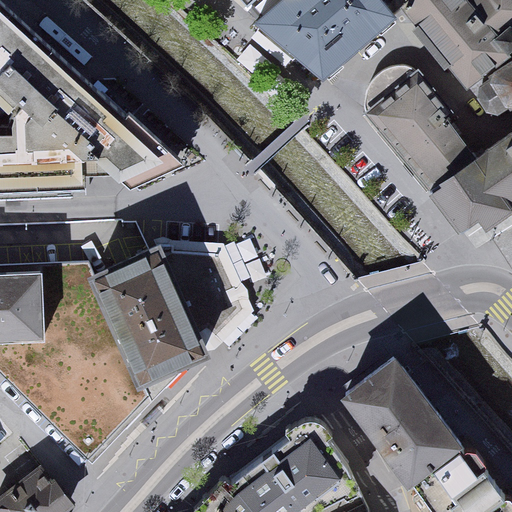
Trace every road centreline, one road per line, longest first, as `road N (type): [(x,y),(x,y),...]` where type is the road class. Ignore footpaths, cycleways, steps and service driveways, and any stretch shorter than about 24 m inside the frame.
road 1 (residential): [(256,202),(0,211)]
road 2 (tertiary): [(126,511),(219,412),(294,352)]
road 3 (residential): [(345,113),(491,286)]
road 4 (residential): [(204,143),(43,0)]
road 5 (residential): [(371,313),(511,472)]
road 6 (residential): [(294,352),(387,511)]
road 7 (residential): [(336,326),(256,202)]
road 8 (tertiary): [(371,313),(491,286)]
